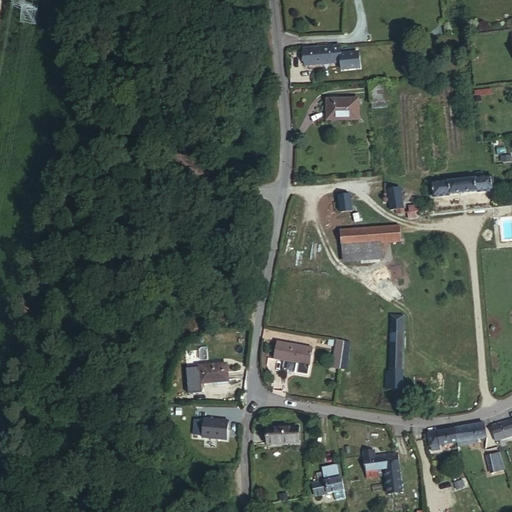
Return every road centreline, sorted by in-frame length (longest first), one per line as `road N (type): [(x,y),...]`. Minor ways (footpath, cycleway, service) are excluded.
road 1 (residential): [(250,396),(281,193),(286,95),(273,0)]
road 2 (track): [(94,0),(189,166),(215,184),(281,193)]
road 3 (residential): [(250,396),(428,423),(494,412),(511,400)]
